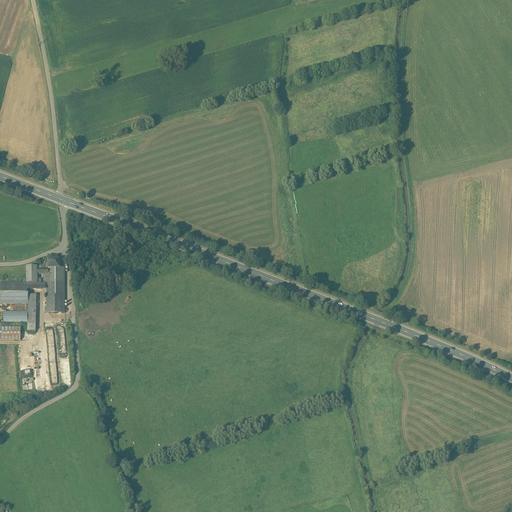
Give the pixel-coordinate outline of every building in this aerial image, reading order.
[(48,268),(59,268),(60,268),(59,259),(47,260),(48,268)] [(26,267),(27,283),(37,283),(37,275),(37,269),(37,266),(26,267)] [(48,268),(48,269),(48,275),(48,283),(59,283),(59,268),(48,268)] [(46,283),(47,289),(47,313),(65,313),(65,282),(59,283),(48,283),(47,283),(46,283)] [(27,283),(1,283),(1,304),(28,304),(28,295),(27,295),(27,289),(27,283)] [(28,295),(28,304),(28,313),(28,323),(28,331),(36,331),(36,295),(28,295)] [(28,323),(28,313),(3,312),(3,323),(28,323)] [(0,340),(20,340),(20,328),(0,328),(0,340)]
